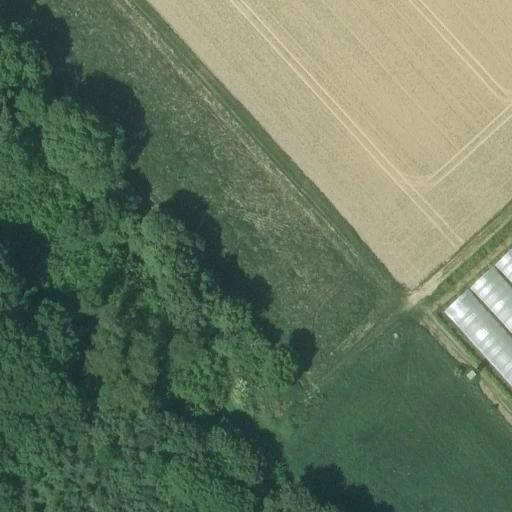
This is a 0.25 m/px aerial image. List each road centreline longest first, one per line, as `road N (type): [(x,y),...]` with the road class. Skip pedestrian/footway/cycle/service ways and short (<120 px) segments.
road 1 (track): [(511,428),(129,0)]
road 2 (track): [(511,235),(418,321)]
